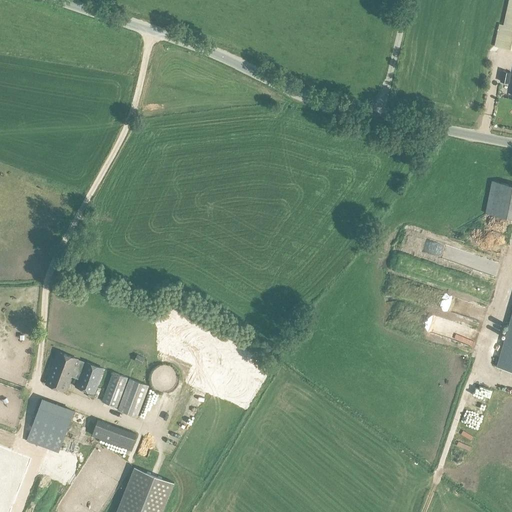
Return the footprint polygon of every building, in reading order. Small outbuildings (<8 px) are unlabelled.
[(511,50),(511,0),(509,0),(503,25),(500,25),(494,46),(511,50)] [(511,74),(502,72),(500,82),(509,84),(511,74)] [(511,218),(511,185),(489,182),(484,214),(511,218)] [(396,293),(405,297),(410,285),(401,282),(396,293)] [(511,322),(499,367),(511,370),(511,322)] [(50,339),(38,369),(57,377),(60,369),(67,371),(72,359),(65,356),(69,346),(50,339)] [(67,371),(66,375),(89,384),(97,365),(73,356),(72,359),(67,371)] [(131,380),(120,411),(133,416),(144,385),(131,380)] [(472,433),(479,403),(486,404),(489,394),(483,393),(482,396),(474,394),(472,402),(463,400),(458,421),(465,423),(463,431),(472,433)] [(496,419),(501,399),(496,398),(491,418),(496,419)] [(79,423),(76,432),(125,448),(131,431),(70,411),(68,420),(79,423)] [(55,431),(49,445),(80,457),(85,443),(55,431)] [(57,511),(76,467),(46,455),(22,511),(57,511)] [(162,511),(174,483),(134,467),(123,495),(116,511),(162,511)] [(116,511),(123,495),(110,490),(101,511),(116,511)]
